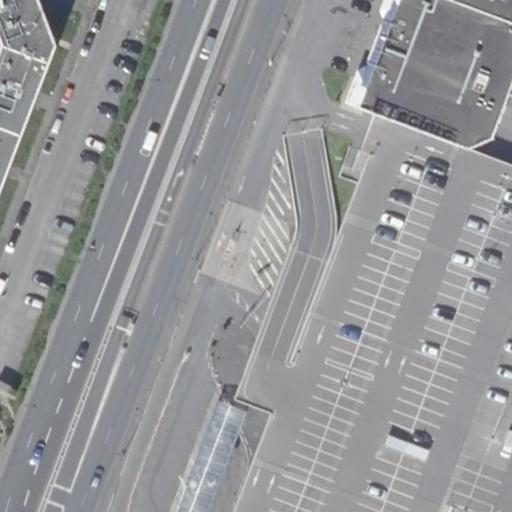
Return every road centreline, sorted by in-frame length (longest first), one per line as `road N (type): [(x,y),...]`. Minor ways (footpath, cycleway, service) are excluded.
road 1 (primary): [(224,0),(23,511)]
road 2 (primary): [(51,511),(242,0)]
road 3 (primary): [(194,0),(5,511)]
road 4 (primary): [(79,511),(266,0)]
road 5 (residential): [(0,318),(119,0)]
